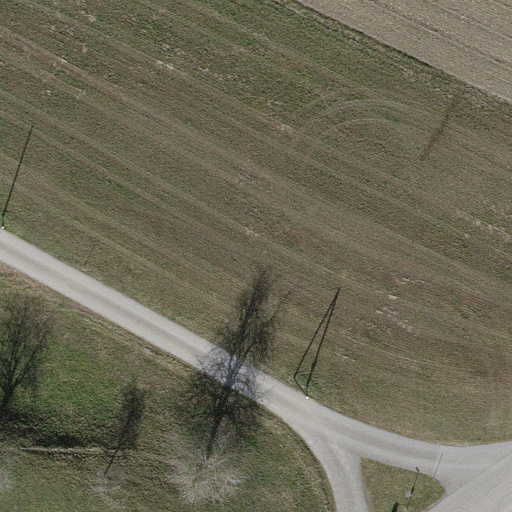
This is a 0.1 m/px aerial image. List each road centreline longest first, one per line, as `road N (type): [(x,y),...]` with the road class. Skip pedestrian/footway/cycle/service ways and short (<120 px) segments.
road 1 (unclassified): [(338,431),(0,244)]
road 2 (unclassified): [(498,495),(338,431)]
